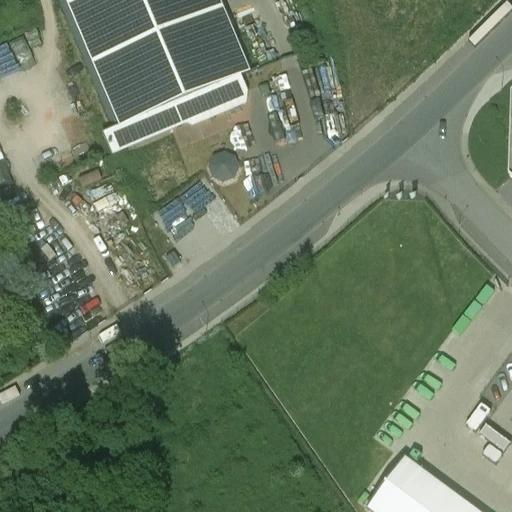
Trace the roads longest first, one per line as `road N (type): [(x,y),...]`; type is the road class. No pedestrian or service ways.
road 1 (unclassified): [(407,137),(145,335),(0,423)]
road 2 (unclassified): [(407,137),(511,243)]
road 3 (unclassified): [(511,33),(407,137)]
